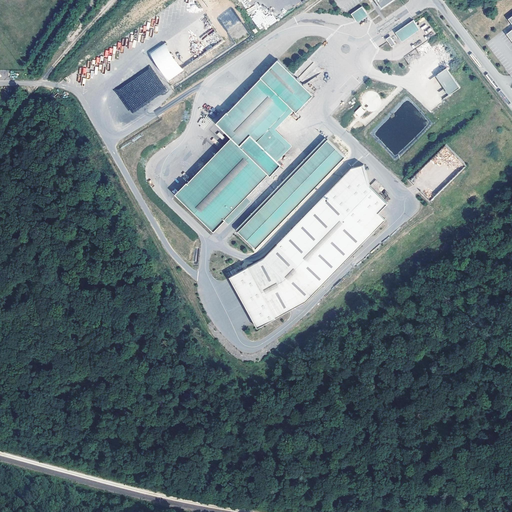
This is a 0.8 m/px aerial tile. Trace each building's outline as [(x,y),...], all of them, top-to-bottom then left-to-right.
[(376,0),(382,8),(394,0),(376,0)] [(362,6),(352,13),(358,22),(368,15),(362,6)] [(255,23),(265,17),(263,12),(252,18),(255,23)] [(414,20),(396,32),(403,42),(420,29),(414,20)] [(391,36),(387,38),(392,46),(396,44),(391,36)] [(167,81),(182,72),(165,43),(149,53),(167,81)] [(228,110),(218,121),(233,136),(189,182),(188,181),(176,193),(215,230),(226,220),(230,223),(253,199),(248,195),(271,172),(273,173),(284,162),(280,158),(257,136),(306,83),(279,58),(262,74),(263,75),(229,110),(228,110)] [(447,68),(437,76),(450,95),(461,87),(447,68)] [(306,83),(257,136),(280,158),(294,143),(278,126),(295,108),(298,110),(316,93),(306,83)] [(361,106),(354,112),(359,117),(366,111),(361,106)] [(326,136),(238,228),(257,248),(347,155),(326,136)] [(264,258),(230,276),(258,327),(307,300),(386,219),(379,212),(388,203),(370,185),(364,164),(352,167),(264,258)] [(379,192),(383,188),(375,180),(371,184),(379,192)]
